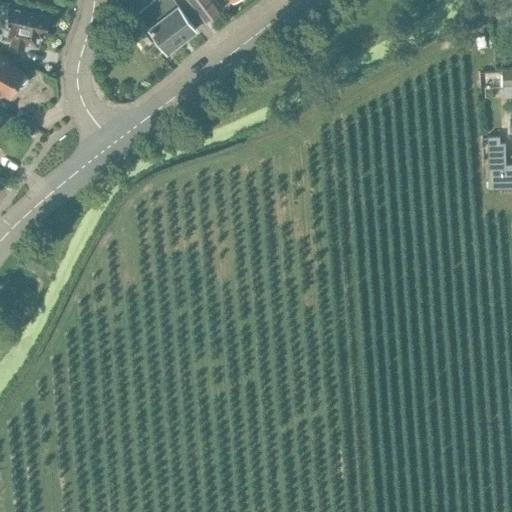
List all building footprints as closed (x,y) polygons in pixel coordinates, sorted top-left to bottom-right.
[(0,0),(0,30),(3,31),(1,37),(10,39),(10,41),(23,44),(24,40),(37,43),(39,33),(41,34),(42,31),(44,31),(47,14),(22,8),(23,4),(10,1),(10,3),(0,0)] [(174,0),(152,0),(138,12),(167,50),(196,28),(174,0)] [(188,0),(205,21),(223,8),(216,0),(188,0)] [(0,91),(9,96),(15,85),(17,85),(19,85),(21,85),(22,84),(24,82),(25,80),(26,78),(26,76),(25,74),(24,72),(22,72),(23,70),(6,61),(8,58),(0,52),(0,91)] [(501,70),(496,70),(496,86),(501,86),(501,87),(511,86),(511,68),(501,69),(501,70)] [(489,178),(511,177),(511,162),(505,162),(505,142),(500,142),(500,136),(488,136),(489,178)]
